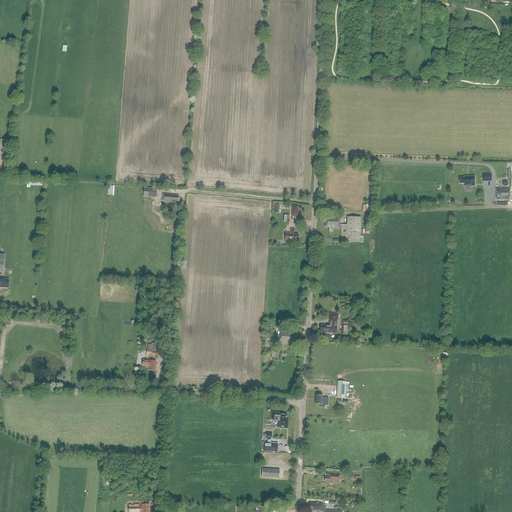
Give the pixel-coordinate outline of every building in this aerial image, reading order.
[(470,186),(475,186),(475,176),(464,176),(464,178),(460,178),(460,183),(464,183),(464,186),(466,186),(466,189),(467,190),(469,190),(470,189),(470,186)] [(496,187),(495,200),(510,200),(510,188),(496,187)] [(144,188),(143,196),(156,197),(157,188),(144,188)] [(347,225),(339,224),(339,217),(330,217),(330,218),(323,218),(323,222),(325,222),(325,227),(330,227),(330,229),(339,229),(341,229),(341,242),(351,242),(357,242),(358,236),(360,236),(360,233),(361,217),(348,217),(347,225)] [(290,240),(298,241),(298,234),(294,234),(294,230),(291,229),(290,234),(285,234),(285,241),(290,241),(290,240)] [(0,287),(8,288),(8,279),(0,278),(0,287)] [(329,313),(329,319),(328,326),(320,325),(320,331),(326,332),(326,334),(331,335),(331,332),(336,333),(336,327),(337,320),(338,320),(338,313),(336,313),(336,314),(334,314),(334,313),(329,313)] [(296,339),(296,334),(290,334),(290,333),(288,333),(288,332),(280,331),(279,342),(285,343),(285,342),(293,342),(294,338),(296,339)] [(154,343),(151,343),(151,348),(147,348),(146,356),(156,357),(158,341),(154,341),(154,343)] [(148,369),(148,370),(154,371),(155,361),(149,361),(142,360),(142,366),(146,366),(148,369)] [(336,397),(344,398),(346,382),(337,382),(336,397)] [(316,404),(317,404),(319,407),(324,407),(325,406),(325,405),(328,406),(328,398),(322,397),(322,395),(316,395),(316,404)] [(271,413),(271,420),(275,420),(275,423),(279,423),(279,428),(287,428),(287,423),(288,419),(286,418),(286,415),(279,414),(279,413),(271,413)] [(263,442),(262,451),(277,452),(278,443),(270,443),(270,440),(267,440),(267,443),(263,442)] [(279,478),(279,470),(262,469),(262,477),(279,478)] [(339,483),(339,473),(328,472),(327,477),(325,477),(324,481),(327,481),(327,483),(339,483)] [(340,511),(334,510),(325,510),(325,504),(322,504),(316,504),(316,503),(312,503),(309,503),(309,511),(321,511),(324,511),(340,511)]
